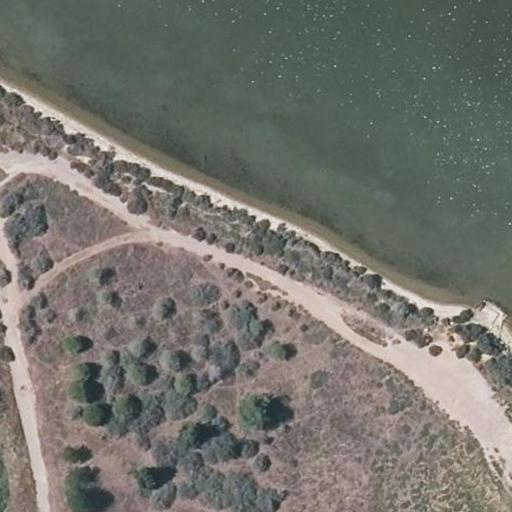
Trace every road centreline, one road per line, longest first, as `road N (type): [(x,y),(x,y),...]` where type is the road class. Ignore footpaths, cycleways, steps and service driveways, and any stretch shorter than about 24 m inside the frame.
road 1 (track): [(511,455),(496,422),(338,318),(105,191),(37,164)]
road 2 (track): [(0,260),(52,511)]
